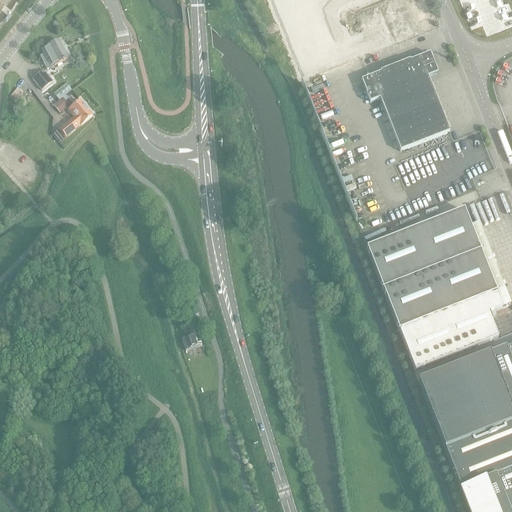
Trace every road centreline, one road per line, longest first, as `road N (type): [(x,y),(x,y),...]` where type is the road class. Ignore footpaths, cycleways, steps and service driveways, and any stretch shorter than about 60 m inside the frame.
road 1 (secondary): [(290,511),(215,260),(203,164)]
road 2 (secondary): [(203,142),(197,0)]
road 3 (tertiary): [(110,0),(139,126)]
road 4 (unclassified): [(467,65),(511,178)]
